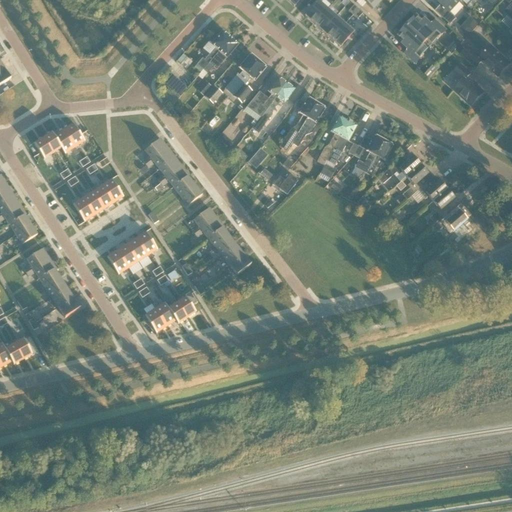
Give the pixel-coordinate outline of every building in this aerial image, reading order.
[(352,0),(356,3),(358,0),(361,0),(372,10),(381,1),(379,0),(352,0)] [(457,0),(433,0),(446,11),(442,16),(452,25),(456,21),(450,14),(460,3),(457,0)] [(318,2),(305,17),(314,25),(327,10),(318,2)] [(354,6),(348,12),(353,16),(358,10),(354,6)] [(327,10),(314,25),(322,33),(336,18),(327,10)] [(358,10),(353,16),(357,20),(363,14),(358,10)] [(408,27),(425,42),(432,34),(438,40),(446,31),(435,21),(431,25),(428,23),(426,25),(417,17),(408,27)] [(336,18),(322,33),(331,40),(344,25),(336,18)] [(366,20),(362,25),(366,29),(371,24),(366,20)] [(473,31),(478,25),(474,21),(469,27),(473,31)] [(344,25),(331,40),(340,48),(353,33),(344,25)] [(405,54),(416,64),(424,55),(418,50),(425,42),(408,27),(400,36),(408,44),(406,47),(409,49),(405,54)] [(202,59),(196,65),(203,71),(231,39),(223,32),(212,45),(215,48),(204,61),(202,59)] [(457,37),(453,42),(458,46),(462,41),(457,37)] [(227,58),(238,45),(231,39),(203,71),(198,77),(202,80),(213,67),(216,70),(226,58),(227,58)] [(480,58),(479,60),(496,76),(501,71),(503,73),(511,65),(491,46),(480,58)] [(472,64),(479,57),(468,47),(461,55),(472,64)] [(177,61),(183,67),(189,60),(183,55),(177,61)] [(224,90),(230,95),(258,62),(251,55),(239,69),(242,71),(239,76),(237,75),(224,90)] [(234,102),(236,99),(242,104),(252,92),(245,86),(251,79),(255,82),(266,68),(258,62),(230,95),(228,97),(234,102)] [(467,102),(472,107),(484,94),(467,79),(471,75),(461,65),(454,73),(463,81),(454,90),(462,97),(462,100),(465,102),(467,102)] [(0,86),(11,80),(4,70),(0,72),(0,86)] [(163,85),(180,98),(187,89),(172,75),(163,85)] [(261,119),(286,84),(278,78),(268,92),(272,95),(269,100),(259,92),(247,108),(261,119)] [(203,97),(211,88),(205,82),(197,92),(203,97)] [(284,104),(295,90),(286,84),(261,119),(257,123),(253,127),(252,129),(258,134),(272,116),(273,111),(280,101),(284,104)] [(205,97),(213,104),(222,94),(214,87),(205,97)] [(301,130),(316,104),(308,99),(299,114),(303,116),(296,127),(292,130),(280,148),(286,152),(291,144),(301,130)] [(298,148),(306,136),(312,134),(316,127),(316,124),(325,109),(316,104),(301,130),(291,144),(298,148)] [(333,148),(348,122),(339,117),(330,132),(335,135),(333,138),(329,146),(324,149),(317,163),(324,166),(333,148)] [(335,175),(339,168),(335,167),(348,142),(356,127),(348,122),(333,148),(324,166),(322,168),(335,175)] [(73,124),(63,130),(75,148),(85,142),(73,124)] [(138,150),(160,133),(157,128),(148,136),(143,130),(124,145),(131,154),(133,153),(137,158),(141,155),(138,150)] [(63,130),(54,137),(62,149),(61,149),(65,155),(75,148),(63,130)] [(52,133),(43,139),(53,154),(61,149),(62,149),(54,137),(52,133)] [(227,139),(223,136),(219,141),(223,144),(227,139)] [(366,174),(384,141),(375,137),(367,152),(369,154),(364,165),(358,162),(351,175),(358,179),(364,173),(366,174)] [(43,139),(34,145),(44,160),(53,154),(43,139)] [(145,166),(167,149),(160,139),(145,151),(151,159),(149,160),(148,159),(143,163),(145,166)] [(384,162),(393,146),(384,141),(366,174),(371,177),(380,159),(384,162)] [(354,157),(359,148),(353,144),(348,154),(354,157)] [(359,148),(354,157),(359,160),(364,151),(359,148)] [(159,170),(174,158),(167,149),(145,166),(148,169),(153,165),(152,164),(154,163),(159,170)] [(239,158),(243,153),(239,149),(234,154),(239,158)] [(385,164),(391,167),(397,156),(391,153),(385,164)] [(421,166),(413,157),(404,165),(400,160),(391,168),(382,175),(387,181),(396,173),(399,176),(402,173),(407,178),(421,166)] [(160,184),(182,167),(174,158),(159,170),(165,177),(163,179),(162,177),(157,181),(160,184)] [(252,159),(248,163),(256,170),(260,166),(252,159)] [(145,166),(140,171),(144,175),(149,171),(145,166)] [(418,192),(423,187),(419,183),(428,175),(421,166),(407,178),(411,183),(408,186),(410,189),(402,196),(407,202),(418,192)] [(188,178),(189,177),(182,167),(160,184),(162,187),(167,184),(166,182),(168,181),(173,188),(187,177),(188,178)] [(260,175),(267,181),(271,177),(264,170),(260,175)] [(280,177),(273,185),(279,189),(280,190),(286,195),(297,181),(289,175),(285,181),(280,177)] [(195,186),(188,178),(187,177),(173,188),(181,197),(195,186)] [(112,180),(102,186),(113,204),(123,198),(112,180)] [(433,202),(447,190),(440,181),(430,189),(426,185),(423,187),(418,192),(425,200),(429,197),(433,202)] [(337,193),(341,188),(335,183),(331,188),(337,193)] [(0,204),(13,196),(7,186),(0,190),(0,204)] [(102,186),(92,193),(104,210),(113,204),(102,186)] [(188,207),(202,196),(195,186),(181,197),(188,207)] [(345,194),(351,200),(358,193),(351,187),(345,194)] [(435,224),(438,222),(441,219),(446,215),(450,212),(445,207),(454,199),(447,190),(433,202),(437,208),(434,211),(436,213),(430,218),(430,219),(426,223),(430,228),(435,224)] [(92,193),(83,199),(94,217),(104,210),(92,193)] [(0,217),(19,205),(13,196),(0,204),(0,210),(2,214),(0,215),(0,217)] [(356,205),(363,210),(367,205),(368,203),(361,198),(356,205)] [(83,199),(73,205),(84,223),(94,217),(83,199)] [(25,216),(26,215),(19,205),(0,217),(0,222),(4,221),(3,219),(5,218),(10,226),(24,216),(25,216)] [(194,235),(216,218),(209,209),(194,221),(199,228),(198,230),(197,228),(192,232),(194,235)] [(467,220),(460,211),(450,219),(446,215),(441,219),(438,222),(435,224),(440,230),(443,228),(445,230),(449,227),(453,232),(464,223),(467,220)] [(389,218),(394,224),(399,219),(394,213),(389,218)] [(31,226),(25,216),(24,216),(10,226),(16,235),(31,226)] [(222,229),(223,228),(216,218),(194,235),(197,239),(202,235),(201,234),(202,232),(208,239),(222,229)] [(464,223),(453,232),(458,238),(454,241),(462,249),(470,242),(466,237),(475,229),(467,220),(464,223)] [(22,245),(37,236),(31,226),(16,235),(22,245)] [(229,238),(222,229),(208,239),(215,249),(229,238)] [(146,233),(136,239),(147,257),(157,250),(146,233)] [(222,258),(236,247),(229,238),(215,249),(222,258)] [(136,239),(126,245),(138,263),(147,257),(136,239)] [(126,245),(117,251),(128,270),(138,263),(126,245)] [(229,267),(243,256),(236,247),(222,258),(229,267)] [(26,274),(49,259),(43,249),(27,260),(32,268),(30,269),(29,268),(24,271),(26,274)] [(411,254),(416,261),(420,257),(415,250),(411,254)] [(117,251),(107,258),(118,276),(128,270),(117,251)] [(237,276),(251,266),(243,256),(229,267),(237,276)] [(55,270),(56,270),(49,259),(26,274),(28,278),(33,275),(33,273),(34,272),(39,280),(54,270),(55,270)] [(61,280),(55,270),(54,270),(39,280),(46,289),(61,280)] [(52,299),(67,290),(61,280),(46,289),(52,299)] [(58,309),(73,299),(67,290),(52,299),(58,309)] [(189,293),(184,296),(186,298),(191,306),(196,303),(189,293)] [(186,298),(176,304),(186,319),(196,313),(191,306),(186,298)] [(65,319),(80,309),(73,299),(58,309),(65,319)] [(164,303),(154,310),(166,328),(175,322),(176,322),(168,310),(168,309),(164,303)] [(168,309),(168,310),(176,322),(175,322),(177,325),(178,325),(186,319),(176,304),(168,309)] [(154,310),(144,316),(156,334),(166,328),(154,310)] [(23,340),(14,345),(23,361),(32,355),(23,340)] [(2,344),(0,344),(0,364),(2,368),(11,363),(5,350),(2,344)] [(5,350),(11,363),(13,366),(23,361),(14,345),(5,350)]
